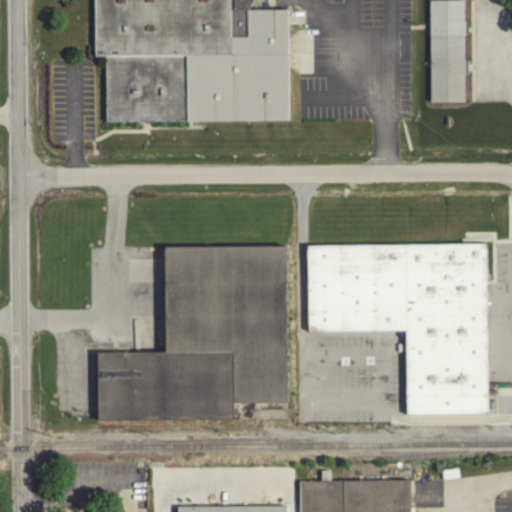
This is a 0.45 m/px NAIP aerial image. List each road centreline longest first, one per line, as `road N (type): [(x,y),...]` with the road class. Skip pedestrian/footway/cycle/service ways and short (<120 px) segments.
road 1 (residential): [(511,180),(16,182)]
road 2 (tertiary): [(21,511),(16,182)]
road 3 (tertiary): [(16,182),(15,0)]
